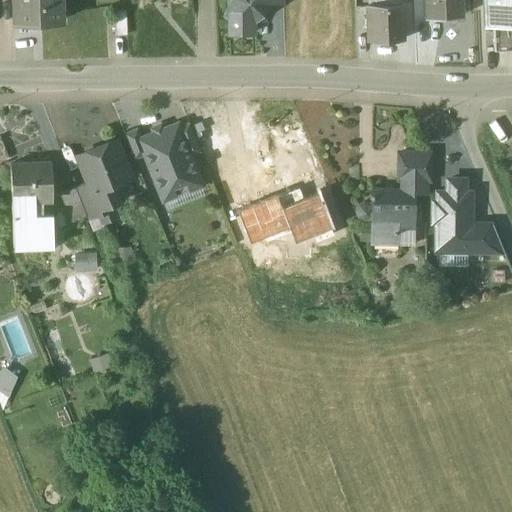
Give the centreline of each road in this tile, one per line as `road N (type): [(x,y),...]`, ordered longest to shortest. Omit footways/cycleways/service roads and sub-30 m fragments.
road 1 (residential): [(0,85),(288,72),(511,86)]
road 2 (track): [(465,87),(470,127),(511,230)]
